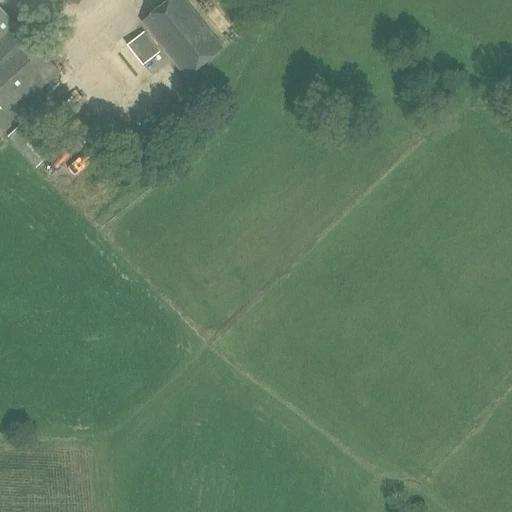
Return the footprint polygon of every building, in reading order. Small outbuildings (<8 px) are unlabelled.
[(184,0),(171,0),(143,22),(186,77),(223,49),(184,0)] [(0,128),(4,133),(63,78),(0,9),(0,128)] [(143,65),(159,53),(144,32),(128,45),(143,65)] [(123,66),(130,58),(107,37),(100,45),(123,66)] [(25,118),(8,133),(36,165),(54,149),(25,118)]
